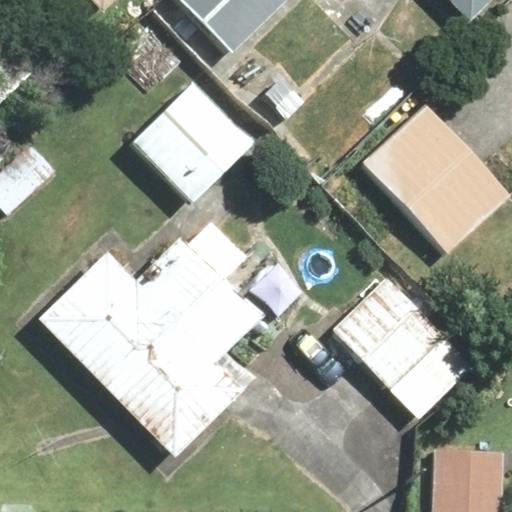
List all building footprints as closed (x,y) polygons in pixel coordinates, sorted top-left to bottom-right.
[(79,0),(96,18),(115,0),(79,0)] [(176,0),(230,56),(289,0),(176,0)] [(437,0),(464,29),(495,0),(437,0)] [(195,82),(128,149),(194,215),(261,148),(195,82)] [(425,107),(359,168),(443,260),(510,199),(425,107)] [(0,170),(0,216),(2,219),(53,178),(28,148),(0,170)] [(258,324),(222,287),(244,265),(200,220),(177,242),(140,278),(109,246),(32,322),(172,465),(249,389),(221,360),(258,324)] [(387,282),(327,336),(413,430),(472,375),(387,282)] [(499,511),(502,451),(430,448),(427,511),(499,511)]
